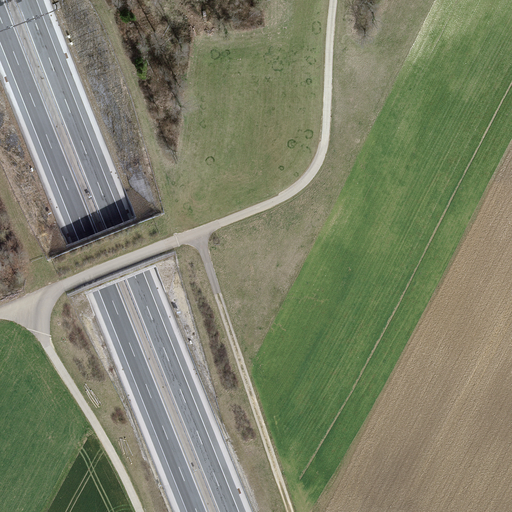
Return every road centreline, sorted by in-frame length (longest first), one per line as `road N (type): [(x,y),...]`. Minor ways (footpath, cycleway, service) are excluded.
road 1 (unclassified): [(139,511),(45,343),(44,304),(62,286),(264,209),(310,179),(323,159),(335,0)]
road 2 (motorway): [(229,511),(27,0)]
road 3 (motorway): [(0,16),(196,511)]
road 4 (track): [(199,235),(288,511)]
